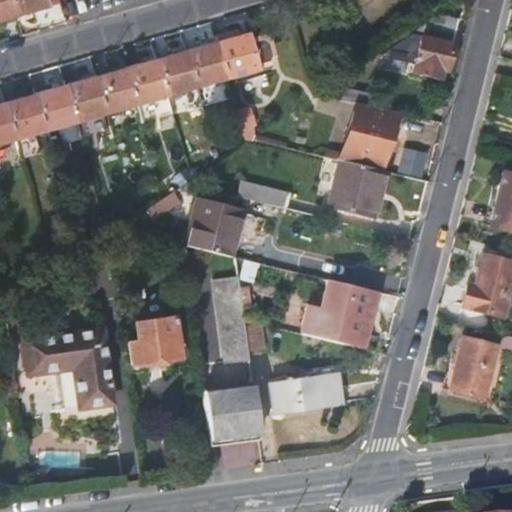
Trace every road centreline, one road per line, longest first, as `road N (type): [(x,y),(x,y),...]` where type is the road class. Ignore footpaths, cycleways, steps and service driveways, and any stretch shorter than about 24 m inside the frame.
road 1 (residential): [(490,0),(375,477)]
road 2 (secondary): [(375,477),(130,511)]
road 3 (residential): [(0,60),(212,0)]
road 4 (secondary): [(511,458),(375,477)]
